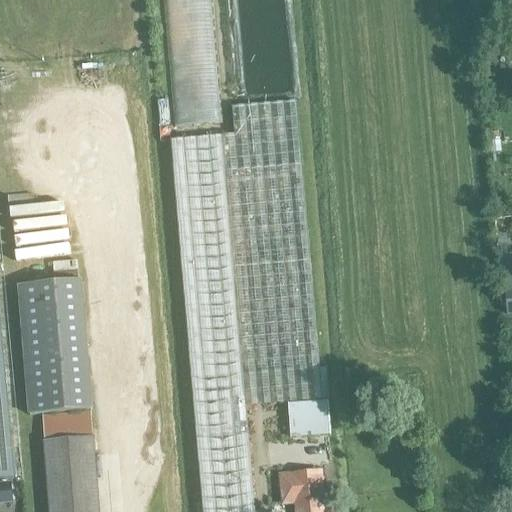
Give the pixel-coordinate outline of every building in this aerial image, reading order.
[(163,0),(175,128),(224,124),(213,0),(163,0)] [(323,404),(296,103),(232,109),(235,137),(170,142),(203,511),(255,511),(246,409),(287,406),(289,440),(270,441),(271,457),(267,457),(267,465),(293,464),(292,441),(330,438),(328,404),(323,404)] [(491,154),(501,153),(500,141),(489,143),(491,154)] [(498,247),(510,246),(509,234),(497,235),(498,247)] [(501,290),(511,288),(511,257),(498,259),(501,290)] [(31,416),(91,411),(80,281),(19,286),(31,416)] [(0,321),(0,475),(14,474),(11,450),(0,321)] [(50,511),(99,511),(91,413),(43,418),(50,511)] [(322,472),(282,476),(285,503),(298,502),(298,511),(337,511),(337,509),(325,510),(322,472)] [(0,485),(0,502),(13,502),(12,484),(0,485)]
